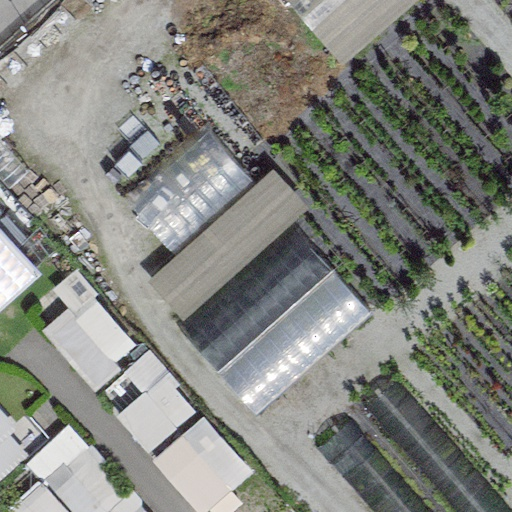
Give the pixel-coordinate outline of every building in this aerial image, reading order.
[(301,0),(350,57),(417,0),(301,0)] [(272,156),(226,109),(133,198),(179,246),(272,156)] [(0,294),(35,265),(0,225),(0,294)] [(228,363),(265,405),(378,307),(342,265),(228,363)] [(106,386),(152,344),(94,281),(48,322),(106,386)] [(158,342),(131,362),(151,389),(124,409),(153,449),(207,409),(158,342)] [(0,480),(41,452),(0,393),(0,480)] [(37,455),(85,511),(105,511),(135,487),(78,420),(37,455)] [(8,509),(10,511),(79,511),(49,475),(8,509)] [(159,511),(148,497),(129,511),(159,511)]
